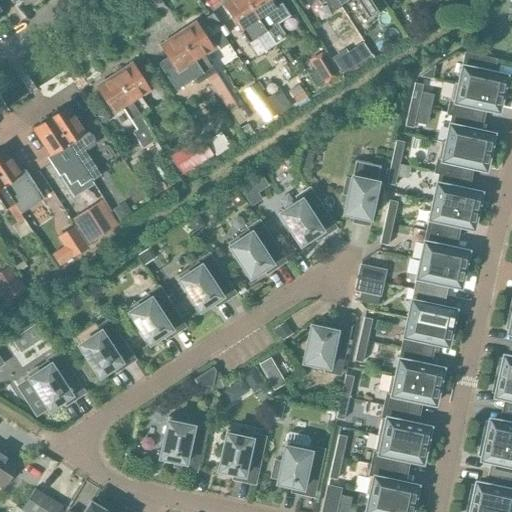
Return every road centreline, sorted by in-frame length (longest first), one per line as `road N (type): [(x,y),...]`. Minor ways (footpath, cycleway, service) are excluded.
road 1 (residential): [(235,511),(126,488),(60,445),(341,261)]
road 2 (residential): [(436,511),(511,164)]
